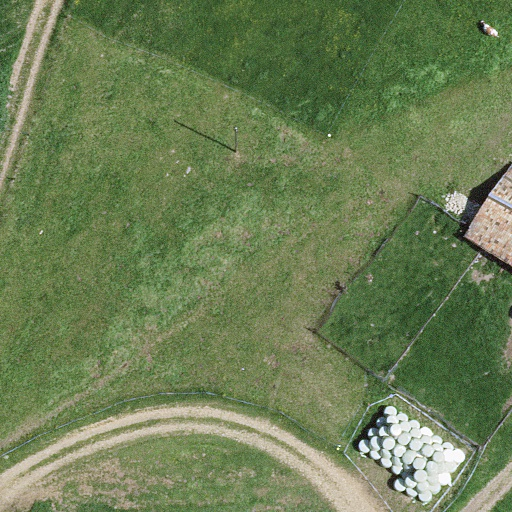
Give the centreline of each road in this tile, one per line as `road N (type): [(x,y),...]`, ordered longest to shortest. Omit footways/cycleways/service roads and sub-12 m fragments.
road 1 (track): [(360,511),(298,448),(211,423),(125,428),(0,485)]
road 2 (track): [(0,153),(50,0)]
